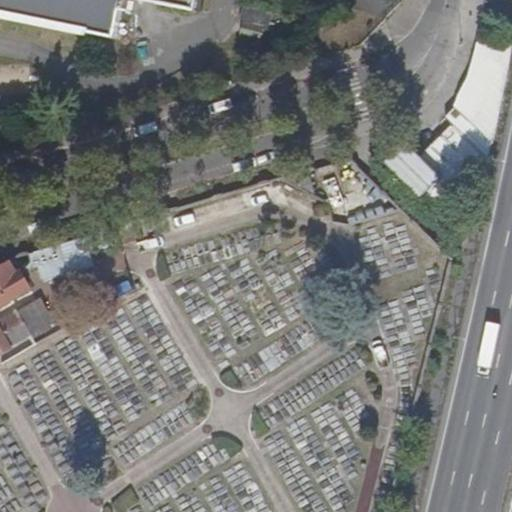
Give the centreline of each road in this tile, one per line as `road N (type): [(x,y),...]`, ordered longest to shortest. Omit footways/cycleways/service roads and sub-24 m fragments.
road 1 (residential): [(0,229),(394,109),(415,91),(423,55)]
road 2 (trunk): [(511,316),(465,511)]
